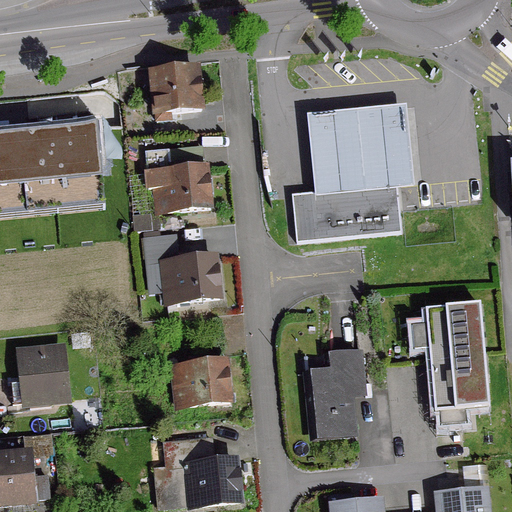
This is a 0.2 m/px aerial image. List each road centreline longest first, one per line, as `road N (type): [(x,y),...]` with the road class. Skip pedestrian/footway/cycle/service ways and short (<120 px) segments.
road 1 (residential): [(234,82),(277,511)]
road 2 (primary): [(0,40),(237,0)]
road 3 (unknown): [(274,489),(440,469)]
